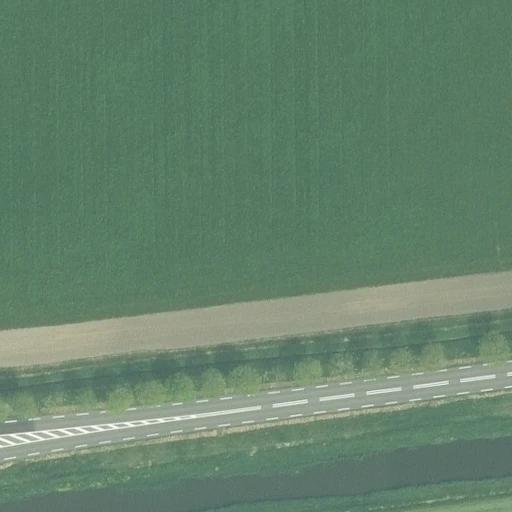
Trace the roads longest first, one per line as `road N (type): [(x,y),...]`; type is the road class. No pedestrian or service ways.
road 1 (secondary): [(511,374),(176,419)]
road 2 (secondary): [(0,452),(176,419)]
road 3 (secondary): [(176,419),(0,431)]
